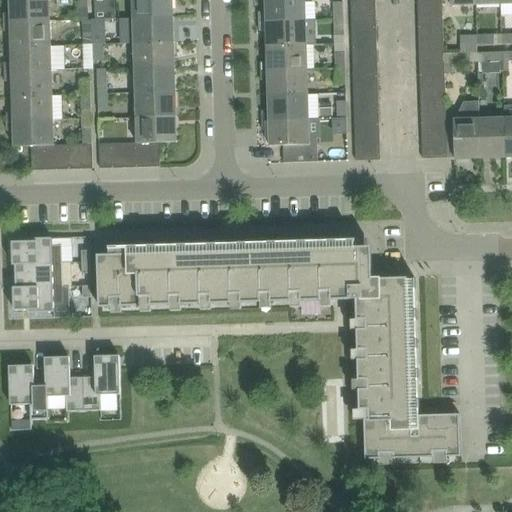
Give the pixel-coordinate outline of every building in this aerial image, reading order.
[(51,21),(50,0),(9,0),(10,13),(4,13),(4,23),(51,21)] [(88,12),(88,0),(78,0),(78,12),(88,12)] [(94,0),(95,18),(115,17),(114,0),(94,0)] [(174,18),(173,0),(134,0),(135,19),(174,18)] [(306,0),(266,0),(267,13),(261,13),(261,21),(307,20),(306,0)] [(443,14),(443,2),(418,3),(419,15),(443,14)] [(343,3),(334,3),(334,19),(344,19),(343,3)] [(378,16),(377,4),(353,5),(353,17),(378,16)] [(444,26),(443,14),(419,15),(419,26),(444,26)] [(378,28),(378,16),(353,17),(353,29),(378,28)] [(175,43),(174,18),(135,19),(136,44),(175,43)] [(344,35),(344,19),(334,19),(335,35),(344,35)] [(105,20),(93,20),(93,28),(93,44),(103,44),(105,44),(105,20)] [(308,45),(307,20),(261,21),(261,31),(268,31),(268,46),(308,45)] [(52,46),(51,21),(4,23),(4,32),(11,32),(11,47),(52,46)] [(444,38),(444,26),(419,26),(420,39),(444,38)] [(93,44),(93,28),(84,28),(84,44),(93,44)] [(378,40),(378,28),(353,29),(354,41),(378,40)] [(478,53),(478,45),(478,35),(460,36),(461,54),(478,53)] [(494,35),(478,35),(478,45),(494,45),(494,35)] [(445,50),(444,38),(420,39),(420,51),(445,50)] [(379,52),(378,40),(354,41),(354,53),(379,52)] [(175,68),(175,43),(136,44),(136,68),(175,68)] [(93,61),(93,44),(84,44),(84,61),(93,61)] [(103,61),(103,44),(93,44),(93,61),(103,61)] [(308,69),(308,45),(268,46),(269,62),(262,63),(262,71),(308,69)] [(52,71),(52,46),(11,47),(12,63),(5,63),(5,73),(52,71)] [(445,62),(445,50),(420,51),(420,63),(445,62)] [(345,68),(344,51),(335,52),(335,68),(345,68)] [(379,64),(379,52),(354,53),(354,65),(379,64)] [(461,54),(445,54),(445,62),(478,62),(478,53),(461,54)] [(494,53),(478,53),(478,62),(495,61),(494,53)] [(445,74),(445,62),(420,63),(421,75),(445,74)] [(379,76),(379,64),(354,65),(355,77),(379,76)] [(176,93),(175,68),(136,68),(137,94),(176,93)] [(345,84),(345,68),(335,68),(336,84),(345,84)] [(309,95),(308,69),(262,71),(262,81),(269,80),(269,96),(309,95)] [(53,96),(52,71),(5,73),(5,82),(12,82),(13,97),(53,96)] [(446,86),(445,74),(421,75),(421,87),(446,86)] [(380,88),(379,76),(355,77),(355,89),(380,88)] [(81,77),(81,94),(91,94),(91,77),(81,77)] [(97,77),(98,93),(107,93),(106,77),(97,77)] [(446,98),(446,86),(421,87),(421,99),(446,98)] [(380,100),(380,88),(355,89),(355,101),(380,100)] [(107,110),(107,93),(98,93),(98,110),(107,110)] [(177,117),(176,93),(137,94),(138,118),(177,117)] [(92,109),(91,94),(81,94),(81,110),(92,109)] [(310,120),(309,95),(269,96),(270,112),(263,112),(263,121),(310,120)] [(54,120),(53,96),(13,97),(13,112),(7,113),(7,122),(54,120)] [(447,110),(446,98),(421,99),(422,111),(447,110)] [(380,112),(380,100),(355,101),(356,113),(380,112)] [(337,101),(338,119),(347,119),(347,101),(337,101)] [(482,159),(480,119),(479,119),(479,102),(464,102),(455,120),(456,160),(482,159)] [(447,122),(447,110),(422,111),(422,123),(447,122)] [(381,124),(380,112),(356,113),(356,125),(381,124)] [(177,143),(177,117),(138,118),(138,143),(138,144),(148,143),(160,143),(177,143)] [(506,158),(505,118),(480,119),(482,159),(506,158)] [(348,134),(348,123),(347,119),(338,119),(338,135),(348,134)] [(54,147),(54,145),(54,120),(7,122),(7,131),(14,131),(14,148),(32,147),(44,147),(54,147)] [(317,139),(312,135),(310,135),(310,120),(263,121),(264,130),(270,130),(271,147),(285,146),(285,164),(319,163),(318,143),(317,139)] [(447,134),(447,122),(422,123),(422,135),(447,134)] [(381,136),(381,124),(356,125),(356,137),(381,136)] [(93,144),(92,127),(82,127),(82,145),(93,144)] [(448,146),(447,134),(422,135),(423,147),(448,146)] [(381,148),(381,136),(356,137),(357,149),(381,148)] [(136,168),(136,143),(124,144),(124,168),(136,168)] [(148,167),(148,143),(138,144),(138,143),(136,143),(136,168),(148,167)] [(160,167),(160,143),(148,143),(148,167),(160,167)] [(93,169),(93,145),(93,144),(82,145),(80,145),(81,170),(93,169)] [(112,169),(112,144),(99,144),(100,169),(112,169)] [(124,168),(124,144),(112,144),(112,169),(124,168)] [(57,170),(56,145),(54,145),(54,147),(44,147),(45,171),(57,170)] [(69,170),(68,145),(56,145),(57,170),(69,170)] [(81,170),(80,145),(68,145),(69,170),(81,170)] [(448,159),(448,146),(423,147),(423,159),(448,159)] [(45,171),(44,147),(32,147),(33,171),(45,171)] [(381,161),(381,148),(357,149),(357,161),(381,161)] [(14,264),(62,263),(61,247),(53,247),(53,238),(27,239),(27,242),(13,242),(14,264)] [(372,247),(99,255),(100,307),(112,307),(112,302),(122,302),(122,307),(142,306),(142,301),(152,301),(152,306),(172,305),(172,301),(182,300),(182,305),(202,304),(202,300),(212,299),(212,304),(232,303),(232,299),(242,298),(242,303),(262,302),(262,298),(272,298),(272,302),(292,301),(292,297),(302,297),(302,301),(322,301),(322,296),(350,295),(350,298),(348,298),(348,300),(357,300),(358,320),(363,320),(363,329),(358,329),(359,350),(363,350),(363,359),(359,360),(359,380),(364,380),(364,389),(360,390),(360,410),(370,409),(370,419),(365,419),(366,459),(381,459),(381,453),(394,453),(394,458),(434,457),(434,452),(447,451),(447,457),(462,456),(461,414),(413,416),(408,278),(373,279),(372,247)] [(92,262),(92,255),(91,251),(83,251),(83,262),(92,262)] [(83,262),(83,274),(92,274),(92,262),(83,262)] [(14,288),(62,287),(62,263),(14,264),(14,265),(16,265),(17,287),(14,287),(14,288)] [(93,298),(92,286),(84,286),(84,298),(93,298)] [(62,287),(14,288),(15,311),(29,310),(29,313),(55,312),(55,303),(63,303),(62,287)] [(120,356),(96,357),(97,377),(84,378),(85,411),(102,411),(102,395),(121,394),(120,356)] [(47,386),(48,386),(48,397),(49,396),(67,396),(67,412),(85,411),(84,378),(71,378),(70,367),(70,358),(46,358),(47,386)] [(48,386),(47,386),(35,386),(34,366),(11,367),(12,405),(31,404),(32,420),(50,420),(49,396),(48,397),(48,386)]
